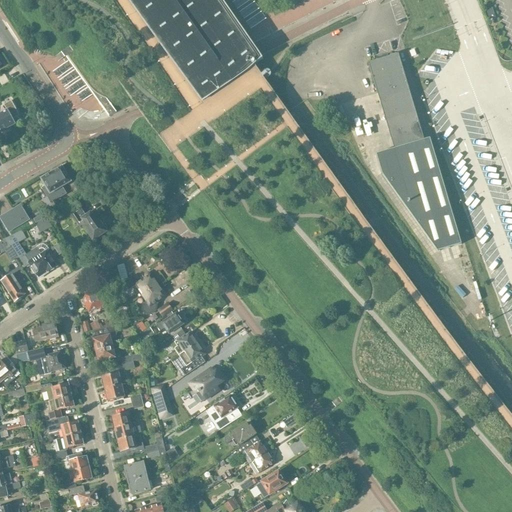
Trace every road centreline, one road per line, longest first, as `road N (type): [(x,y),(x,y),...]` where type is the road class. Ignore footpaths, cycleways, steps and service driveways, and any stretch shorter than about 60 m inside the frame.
road 1 (residential): [(381,497),(171,216)]
road 2 (residential): [(117,511),(62,289)]
road 3 (residential): [(171,216),(62,289)]
road 4 (residential): [(67,138),(0,27)]
